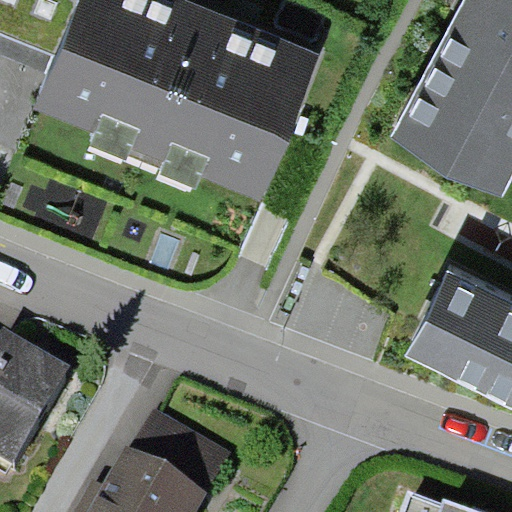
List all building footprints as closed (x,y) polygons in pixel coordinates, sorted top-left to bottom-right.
[(237,259),(329,37),(233,0),(0,0),(0,24),(53,45),(0,182),(0,204),(182,275),(209,277),(237,259)] [(511,145),(511,0),(447,0),(386,119),(497,176),(511,145)] [(511,275),(450,243),(406,327),(511,380),(511,275)] [(0,345),(0,458),(11,465),(68,371),(7,334),(0,345)] [(88,511),(185,511),(196,495),(218,456),(144,414),(88,511)] [(440,511),(407,501),(403,511),(440,511)]
